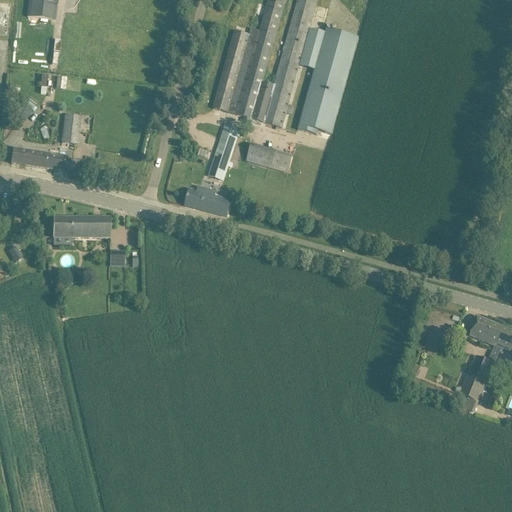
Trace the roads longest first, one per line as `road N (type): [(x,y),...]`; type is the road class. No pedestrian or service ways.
road 1 (tertiary): [(511,312),(143,210)]
road 2 (unclassified): [(143,210),(208,0)]
road 3 (tertiary): [(143,210),(0,179)]
